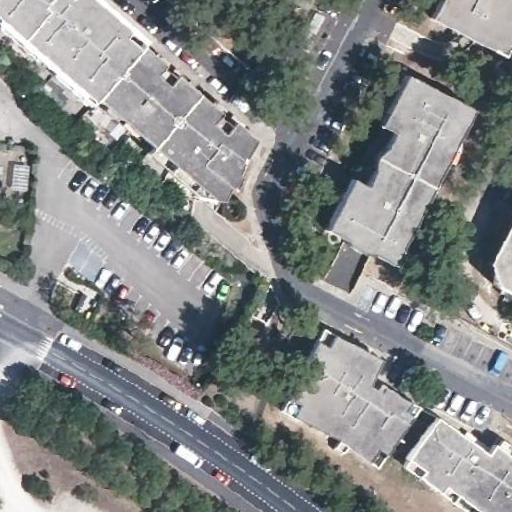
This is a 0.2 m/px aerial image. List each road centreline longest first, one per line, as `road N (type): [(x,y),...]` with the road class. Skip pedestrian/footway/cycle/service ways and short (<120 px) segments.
road 1 (residential): [(511,405),(301,296),(268,199),(292,136)]
road 2 (residential): [(0,325),(235,466),(296,511)]
road 3 (residential): [(134,0),(292,136)]
road 4 (residential): [(292,136),(363,0)]
